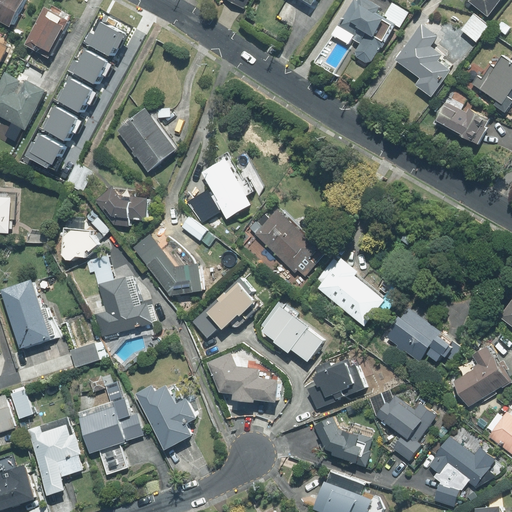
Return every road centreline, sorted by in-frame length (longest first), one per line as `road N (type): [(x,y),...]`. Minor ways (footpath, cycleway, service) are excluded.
road 1 (residential): [(155,0),(511,216)]
road 2 (residential): [(251,453),(201,492),(141,511)]
